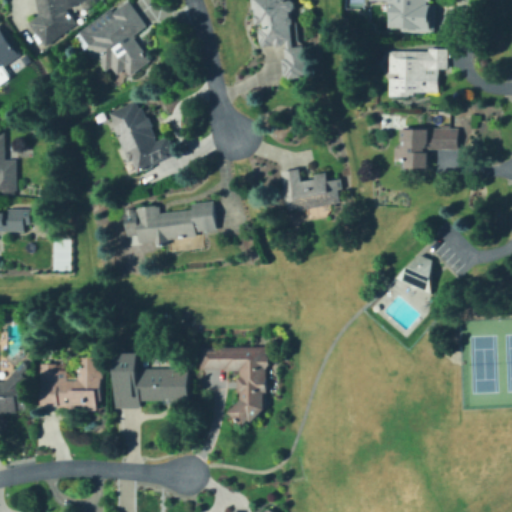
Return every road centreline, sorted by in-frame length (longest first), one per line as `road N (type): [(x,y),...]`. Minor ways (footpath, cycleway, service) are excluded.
road 1 (residential): [(185,473),(80,464),(0,475)]
road 2 (residential): [(195,0),(233,136)]
